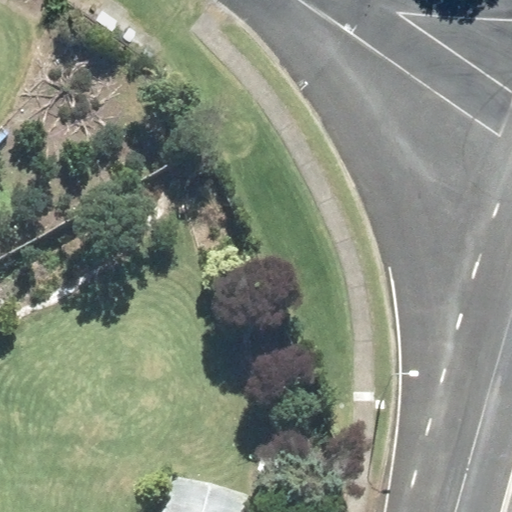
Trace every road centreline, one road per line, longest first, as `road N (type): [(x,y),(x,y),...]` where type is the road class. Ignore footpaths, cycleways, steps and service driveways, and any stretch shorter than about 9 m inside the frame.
road 1 (tertiary): [(311,0),(511,131)]
road 2 (secondary): [(455,511),(511,307)]
